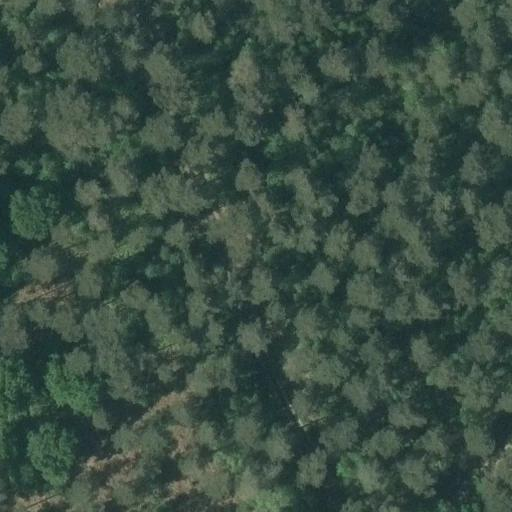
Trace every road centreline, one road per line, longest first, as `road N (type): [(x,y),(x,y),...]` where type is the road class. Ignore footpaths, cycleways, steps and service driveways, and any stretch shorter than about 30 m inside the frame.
road 1 (track): [(339,511),(173,139),(141,0)]
road 2 (track): [(426,511),(511,426)]
